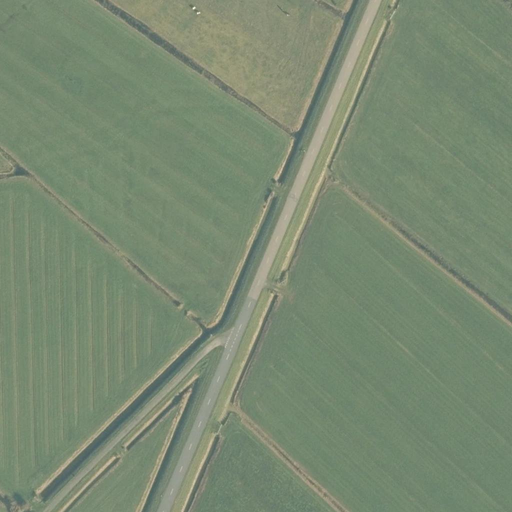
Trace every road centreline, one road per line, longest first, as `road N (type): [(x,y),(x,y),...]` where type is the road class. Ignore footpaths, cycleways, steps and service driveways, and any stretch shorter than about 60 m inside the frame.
road 1 (secondary): [(237,334),(376,0)]
road 2 (unclassified): [(47,511),(211,344),(237,334)]
road 3 (secondary): [(164,511),(237,334)]
